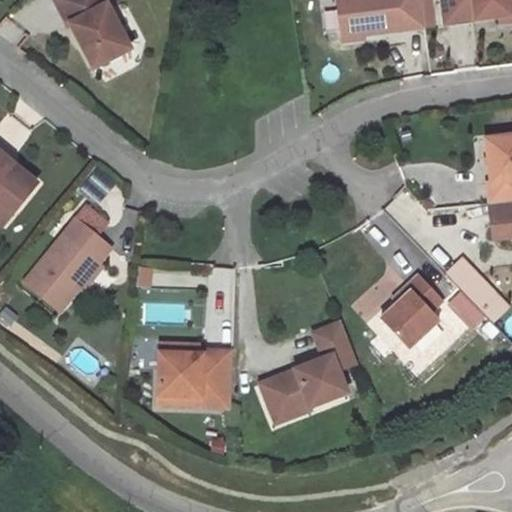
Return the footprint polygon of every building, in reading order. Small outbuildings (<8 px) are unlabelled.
[(55,0),(69,26),(71,25),(94,68),(130,49),(107,6),(110,5),(107,0),(55,0)] [(421,0),(336,0),(341,38),(425,27),(421,0)] [(511,22),(511,21),(511,0),(441,0),(445,25),(500,17),(510,16),(511,22)] [(487,183),(490,204),(511,201),(511,136),(485,140),(491,183),(487,183)] [(0,154),(0,216),(6,221),(36,184),(0,154)] [(411,167),(410,179),(435,182),(436,171),(411,167)] [(89,172),(75,192),(97,207),(111,187),(89,172)] [(511,201),(490,204),(488,204),(493,239),(511,236),(511,201)] [(76,220),(24,283),(59,311),(78,288),(88,275),(89,268),(94,261),(107,245),(76,220)] [(463,257),(446,273),(463,291),(486,316),(492,323),(510,307),(463,257)] [(88,275),(78,288),(82,291),(102,267),(94,261),(89,268),(88,275)] [(148,289),(150,270),(135,268),(133,287),(148,289)] [(208,341),(231,342),(232,270),(208,270),(208,341)] [(418,276),(406,287),(410,292),(397,305),(380,320),(408,349),(439,321),(431,312),(442,301),(418,276)] [(406,287),(392,300),(397,305),(410,292),(406,287)] [(486,316),(463,291),(449,303),(473,328),(486,316)] [(511,319),(503,326),(511,338),(511,319)] [(357,364),(341,323),(313,334),(323,359),(260,384),(268,404),(280,410),(306,399),(309,408),(347,394),(338,371),(357,364)] [(198,345),(160,344),(160,354),(197,355),(197,351),(198,351),(198,345)] [(160,354),(158,407),(196,408),(196,398),(231,399),(232,352),(198,351),(197,351),(197,355),(160,354)] [(196,398),(196,408),(230,409),(231,399),(196,398)] [(268,404),(275,422),(309,408),(306,399),(280,410),(268,404)] [(451,451),(436,458),(439,465),(455,457),(451,451)]
